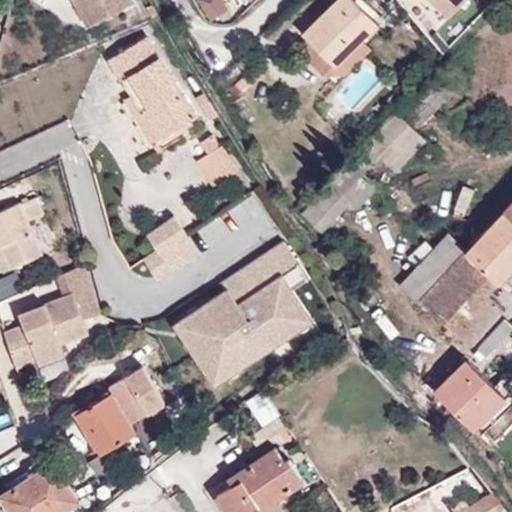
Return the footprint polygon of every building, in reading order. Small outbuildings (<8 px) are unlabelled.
[(75,0),(81,9),(98,0),(75,0)] [(131,2),(130,0),(98,0),(81,9),(89,25),(131,2)] [(218,14),(228,7),(223,0),(199,0),(212,19),(218,14)] [(334,63),(361,37),(377,21),(356,0),(337,0),(303,33),(307,37),(334,63)] [(409,0),(439,28),(466,0),(409,0)] [(233,14),(228,7),(218,14),(223,20),(233,14)] [(148,107),(165,134),(197,115),(146,34),(109,57),(131,92),(142,110),(148,107)] [(324,72),(334,63),(307,37),(298,45),(324,72)] [(369,46),(361,37),(334,63),(343,72),(369,46)] [(439,70),(395,112),(415,129),(456,88),(439,70)] [(204,90),(197,95),(211,118),(218,113),(204,90)] [(153,142),(165,134),(148,107),(142,110),(131,92),(125,96),(153,142)] [(395,112),(393,111),(365,141),(368,144),(379,154),(343,193),(332,182),(330,180),(302,211),(318,226),(346,195),(359,208),(425,137),(415,129),(395,112)] [(71,119),(45,129),(52,147),(78,137),(71,119)] [(221,143),(199,157),(216,184),(238,169),(221,143)] [(379,154),(368,144),(332,182),(343,193),(379,154)] [(37,195),(21,202),(28,219),(45,211),(37,195)] [(0,243),(1,243),(12,266),(42,252),(28,219),(21,202),(20,200),(0,208),(0,243)] [(511,200),(507,206),(503,210),(496,204),(486,214),(493,221),(467,249),(466,250),(497,280),(505,271),(511,263),(511,200)] [(158,280),(172,271),(200,253),(175,215),(147,233),(157,248),(143,257),(158,280)] [(467,249),(458,240),(448,230),(404,279),(423,296),(450,267),(466,250),(467,249)] [(221,280),(225,288),(173,322),(215,387),(315,322),(294,290),(309,280),(283,240),(221,280)] [(0,260),(4,269),(12,266),(1,243),(0,243),(0,260)] [(450,267),(423,296),(421,298),(470,343),(503,307),(486,291),(497,280),(466,250),(450,267)] [(89,331),(85,319),(103,313),(88,262),(56,277),(63,294),(19,311),(24,322),(4,329),(15,363),(36,355),(38,361),(66,350),(62,341),(89,331)] [(111,343),(97,347),(100,361),(114,357),(111,343)] [(467,357),(435,389),(473,426),(510,390),(498,379),(494,383),(467,357)] [(109,386),(131,421),(164,401),(143,366),(109,386)] [(111,389),(77,409),(102,452),(136,431),(131,421),(111,389)] [(276,445),(237,470),(242,477),(233,483),(216,493),(228,511),(246,511),(258,504),(260,507),(277,496),(303,480),(290,457),(285,459),(276,445)] [(31,474),(50,463),(47,458),(43,457),(28,465),(28,469),(31,474)] [(55,460),(50,463),(31,474),(1,493),(12,511),(56,511),(78,498),(55,460)] [(242,477),(237,470),(229,476),(233,483),(242,477)] [(266,511),(280,503),(277,496),(260,507),(258,504),(246,511),(266,511)] [(495,511),(486,498),(464,511),(495,511)]
